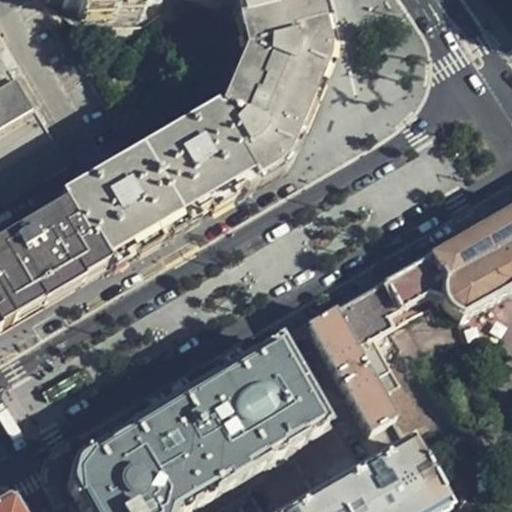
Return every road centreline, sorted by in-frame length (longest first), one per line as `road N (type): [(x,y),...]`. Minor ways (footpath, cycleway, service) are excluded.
road 1 (secondary): [(9,463),(511,169)]
road 2 (secondary): [(490,90),(0,380)]
